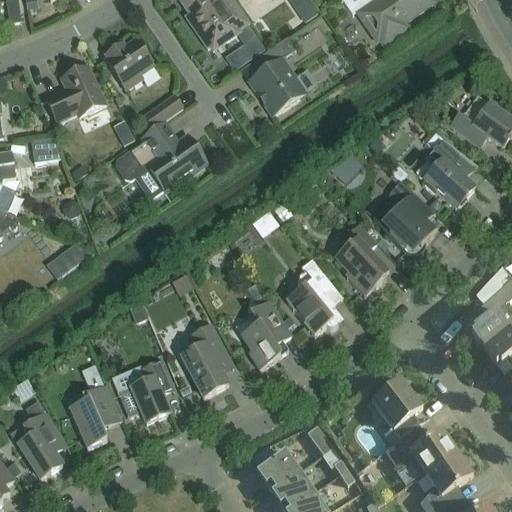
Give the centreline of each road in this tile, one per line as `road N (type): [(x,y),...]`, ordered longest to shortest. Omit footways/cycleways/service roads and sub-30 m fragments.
road 1 (residential): [(205,450),(297,407),(407,330)]
road 2 (residential): [(511,489),(407,330)]
road 3 (residential): [(407,330),(511,207)]
road 4 (residential): [(75,511),(205,450)]
road 5 (residential): [(0,54),(94,21),(125,0)]
road 6 (unclassified): [(229,107),(154,0)]
